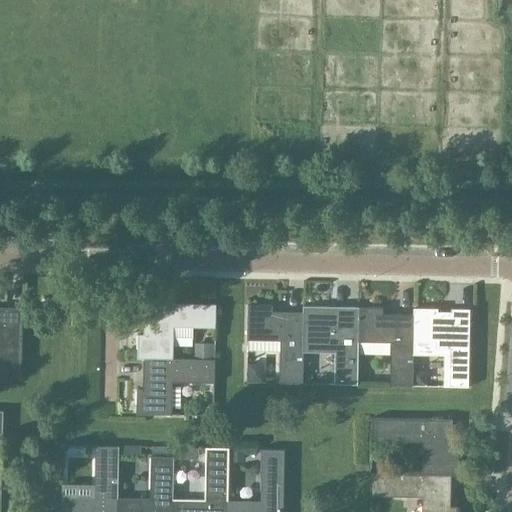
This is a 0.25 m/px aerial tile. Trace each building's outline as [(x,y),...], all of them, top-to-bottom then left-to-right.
[(171,357),(171,325),(214,325),(214,303),(144,302),(144,334),(137,334),(136,359),(143,359),(214,360),(214,357),(171,357)] [(271,305),(247,304),(246,339),(280,339),(279,382),(302,383),(303,340),(302,340),(303,305),(301,305),(301,313),(271,312),(271,305)] [(357,384),(358,341),(358,307),(339,306),(339,310),(326,310),(326,306),(303,305),(302,340),(303,340),(321,340),(321,349),(335,349),(335,383),(357,384)] [(0,377),(20,378),(21,307),(0,306),(0,377)] [(382,307),(358,307),(358,341),(391,342),(390,385),(413,385),(413,343),(413,308),(412,308),(412,315),(381,315),(382,307)] [(437,308),(413,308),(413,343),(432,343),(431,351),(443,352),(442,386),(467,387),(469,309),(450,308),(450,311),(437,311),(437,308)] [(278,382),(278,345),(245,344),(244,381),(278,382)] [(214,360),(143,359),(143,390),(136,389),(135,414),(170,414),(171,381),(214,381),(214,360)] [(370,473),(449,475),(457,475),(457,450),(450,450),(450,419),(371,417),(371,439),(422,440),(422,473),(370,472),(370,473)] [(60,497),(60,511),(115,511),(116,498),(117,498),(118,446),(95,446),(94,498),(60,497)] [(170,511),(226,511),(227,500),(228,500),(229,448),(206,447),(205,500),(172,499),(171,499),(170,511)] [(227,500),(226,511),(282,511),(284,449),(261,449),(260,501),(228,500),(227,500)] [(116,498),(115,511),(170,511),(171,499),(172,499),(173,456),(151,456),(150,499),(117,498),(116,498)] [(449,506),(449,475),(370,473),(369,494),(422,496),(421,511),(455,511),(456,506),(449,506)]
